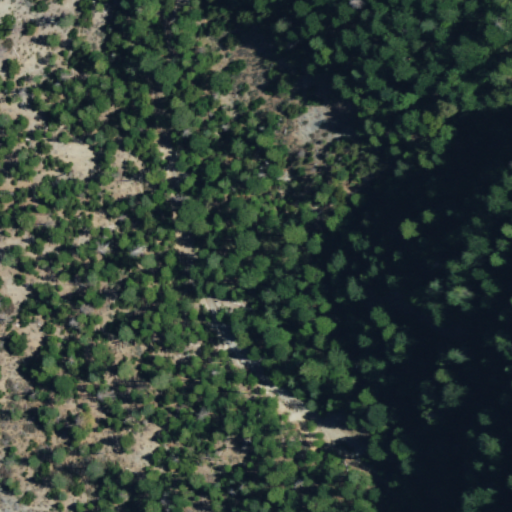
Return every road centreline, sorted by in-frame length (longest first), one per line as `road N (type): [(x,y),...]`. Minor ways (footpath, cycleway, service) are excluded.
road 1 (track): [(429,511),(428,489),(415,469),(334,429),(266,374),(215,309),(187,252),(156,91),(173,34),(203,0)]
road 2 (track): [(401,284),(462,334),(491,391),(510,437),(510,485),(497,511)]
